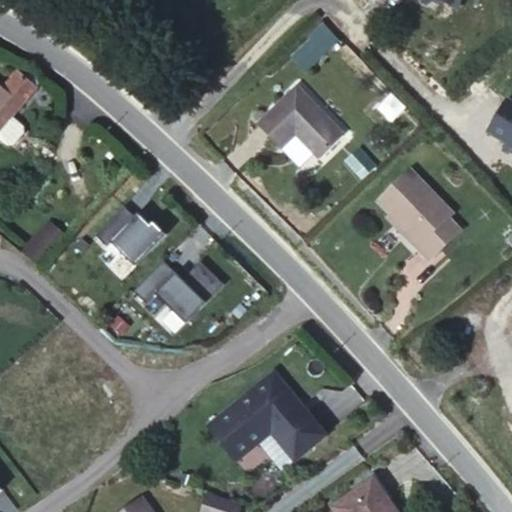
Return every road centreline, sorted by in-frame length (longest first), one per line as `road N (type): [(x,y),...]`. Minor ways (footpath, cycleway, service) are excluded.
road 1 (residential): [(309,289),(76,71),(0,25)]
road 2 (residential): [(499,511),(309,289)]
road 3 (residential): [(165,410),(28,274),(0,259)]
road 4 (residential): [(309,289),(165,410)]
